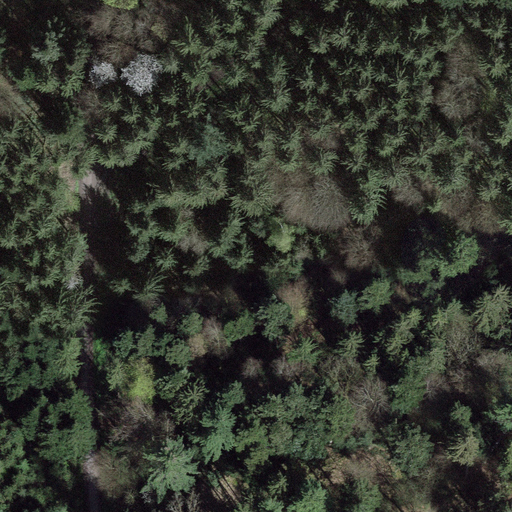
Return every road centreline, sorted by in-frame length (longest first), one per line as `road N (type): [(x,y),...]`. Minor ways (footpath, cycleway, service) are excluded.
road 1 (track): [(98,511),(88,419),(94,0)]
road 2 (track): [(91,177),(301,0)]
